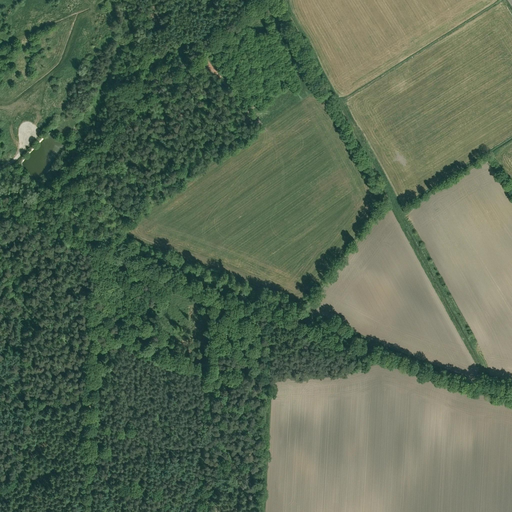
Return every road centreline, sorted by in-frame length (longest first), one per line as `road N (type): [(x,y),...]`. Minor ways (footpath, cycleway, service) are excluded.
road 1 (track): [(511,389),(119,246)]
road 2 (track): [(0,101),(17,100),(60,66),(78,13)]
